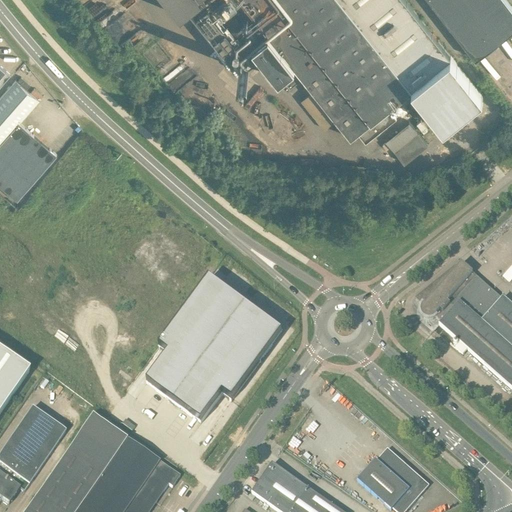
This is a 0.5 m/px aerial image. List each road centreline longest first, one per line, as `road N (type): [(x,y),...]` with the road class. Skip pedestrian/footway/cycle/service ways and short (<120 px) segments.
road 1 (unknown): [(145,0),(219,77),(309,147),(388,171),(465,148),(496,184)]
road 2 (tertiary): [(201,210),(68,89),(0,12)]
road 3 (unclassified): [(203,511),(324,341)]
road 4 (unclassified): [(362,307),(511,186)]
road 5 (tertiary): [(511,459),(368,335)]
road 6 (tertiary): [(352,350),(483,467)]
road 7 (tertiary): [(336,302),(201,210)]
road 8 (tertiary): [(201,210),(321,316)]
